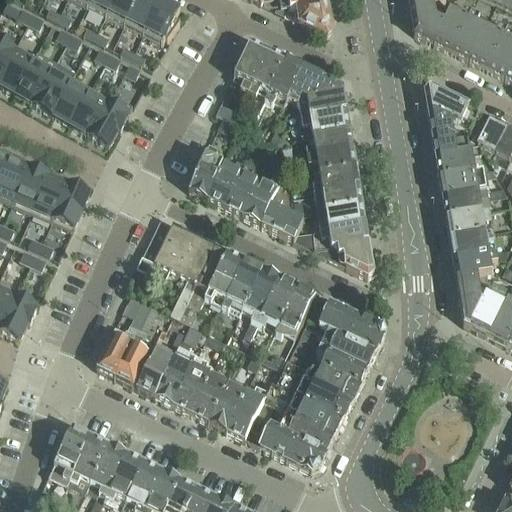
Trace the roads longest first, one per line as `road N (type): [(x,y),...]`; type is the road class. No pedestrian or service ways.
road 1 (residential): [(359,500),(305,508),(59,385)]
road 2 (residential): [(418,338),(138,195)]
road 3 (tertiary): [(418,338),(416,261),(382,63)]
road 4 (residential): [(59,385),(138,195)]
road 5 (residential): [(138,195),(233,23)]
road 6 (tertiary): [(359,500),(363,464),(418,338)]
road 7 (residential): [(382,63),(334,68),(233,23)]
road 8 (residential): [(0,120),(138,195)]
road 9 (residential): [(382,63),(421,66),(511,109)]
road 10 (residential): [(15,511),(59,385)]
